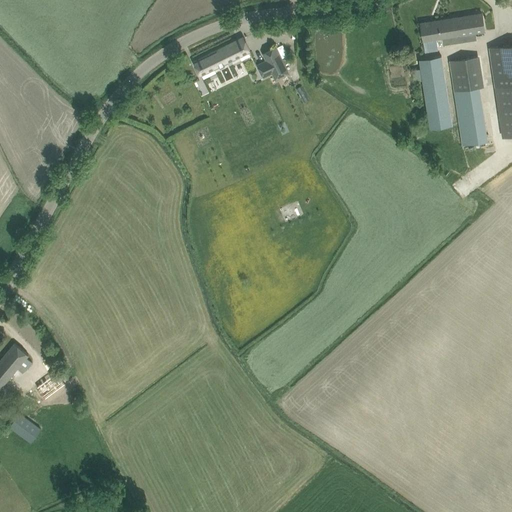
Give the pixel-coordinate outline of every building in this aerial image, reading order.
[(442,37),(461,34),(485,30),(482,13),(440,20),(442,37)] [(436,38),(442,37),(440,20),(421,23),(424,41),(425,52),(438,50),(436,38)] [(201,75),(251,51),(244,37),(194,61),(201,75)] [(511,43),(491,47),(504,137),(511,136),(511,43)] [(290,73),(276,46),(262,53),(266,60),(257,64),(263,78),(272,73),(276,81),(290,73)] [(442,56),(420,59),(431,128),(453,125),(442,56)] [(475,57),(449,61),(463,145),(489,141),(475,57)] [(15,343),(0,360),(0,388),(17,368),(23,373),(26,370),(27,370),(33,363),(27,357),(29,354),(15,343)] [(57,372),(37,387),(45,398),(65,383),(57,372)] [(0,415),(2,417),(8,409),(0,403),(0,415)] [(31,442),(41,429),(20,413),(9,427),(31,442)]
